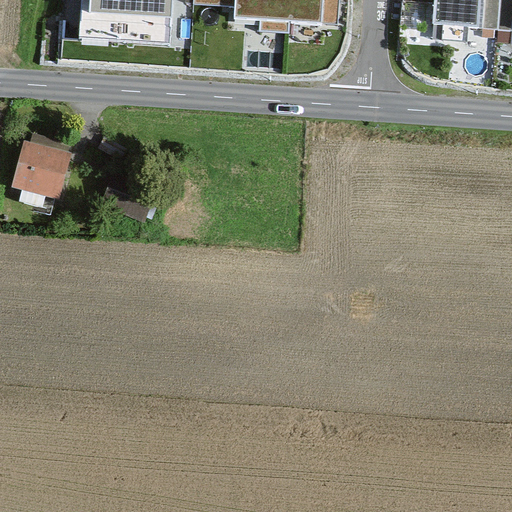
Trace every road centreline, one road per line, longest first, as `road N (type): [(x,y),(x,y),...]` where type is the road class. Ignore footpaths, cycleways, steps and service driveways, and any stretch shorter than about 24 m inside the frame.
road 1 (tertiary): [(372,107),(0,81)]
road 2 (tertiary): [(511,117),(372,107)]
